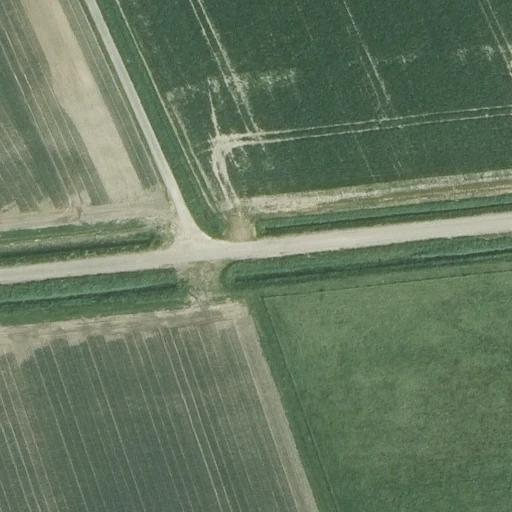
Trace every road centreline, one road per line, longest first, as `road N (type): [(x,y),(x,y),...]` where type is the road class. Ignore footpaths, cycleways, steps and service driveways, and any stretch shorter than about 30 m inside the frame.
road 1 (unclassified): [(0,275),(511,221)]
road 2 (track): [(202,253),(89,0)]
